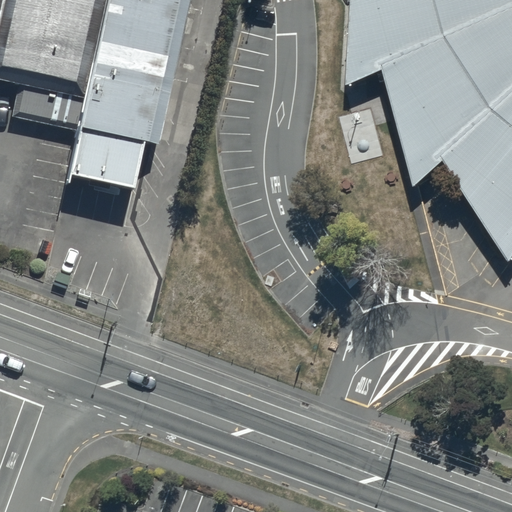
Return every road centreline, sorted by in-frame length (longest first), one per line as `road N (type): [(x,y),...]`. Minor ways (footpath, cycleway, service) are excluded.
road 1 (tertiary): [(49,362),(456,511)]
road 2 (unclassified): [(49,362),(0,511)]
